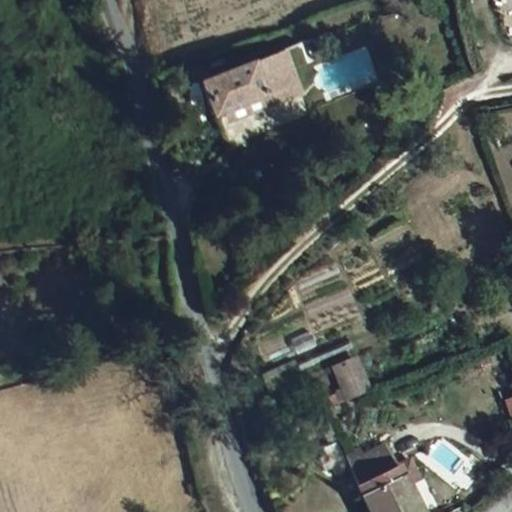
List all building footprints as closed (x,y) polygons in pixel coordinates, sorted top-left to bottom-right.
[(267,101),(289,94),(282,68),(253,75),(261,101),(267,101)] [(261,101),(253,75),(251,69),(196,87),(207,117),(261,101)] [(338,402),(367,390),(352,354),(323,366),(338,402)] [(340,464),(360,511),(411,511),(398,483),(390,466),(387,461),(367,469),(363,457),(340,464)] [(405,460),(390,466),(398,483),(412,478),(405,460)]
